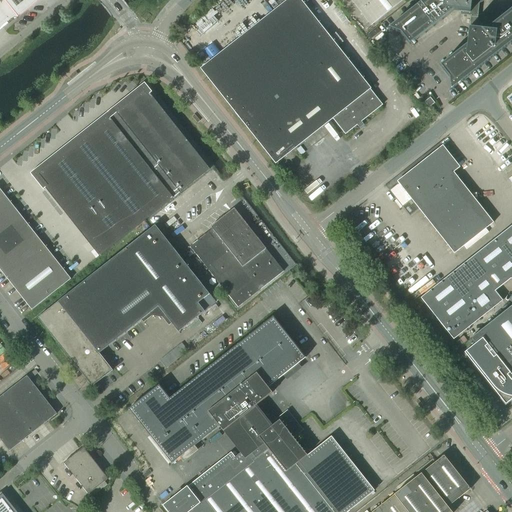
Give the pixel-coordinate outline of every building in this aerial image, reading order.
[(0,0),(0,27),(15,16),(18,19),(41,0),(0,0)] [(300,0),(287,0),(200,69),(275,163),(332,118),(345,134),(382,105),(369,89),(370,89),(300,0)] [(350,0),(371,25),(403,0),(350,0)] [(424,0),(388,29),(400,34),(409,45),(453,11),(461,11),(460,15),(470,16),(469,28),(468,28),(466,45),(440,66),(449,78),(451,90),(462,81),(511,42),(511,8),(485,30),(472,28),(474,10),(478,11),(479,4),(481,3),(482,2),(484,1),(484,0),(424,0)] [(122,104),(114,110),(116,113),(109,118),(107,116),(34,174),(99,256),(209,169),(144,87),(136,93),(122,104)] [(427,96),(423,99),(425,101),(424,102),(429,108),(434,103),(430,97),(429,98),(427,96)] [(398,183),(389,191),(409,217),(419,209),(454,254),(493,223),(453,172),(460,167),(442,146),(399,180),(397,182),(398,183)] [(0,270),(31,310),(71,279),(0,189),(0,270)] [(234,209),(211,227),(212,229),(190,247),(238,307),(283,271),(234,209)] [(155,225),(38,318),(70,359),(71,360),(79,371),(80,371),(92,387),(92,386),(113,370),(99,353),(141,320),(158,307),(171,324),(178,332),(204,312),(198,303),(209,294),(155,225)] [(511,225),(421,298),(453,339),(502,301),(494,291),(511,277),(511,225)] [(511,305),(471,338),(475,344),(464,353),(505,405),(511,399),(511,305)] [(347,511),(349,511),(374,491),(331,436),(307,455),(293,438),(295,437),(286,425),(290,421),(284,414),(278,419),(271,424),(256,405),(272,393),(268,387),(287,372),(287,373),(294,367),(305,358),(273,317),(169,399),(159,385),(129,409),(172,463),(219,426),(223,432),(223,431),(240,453),(235,457),(230,452),(187,486),(163,505),(168,511),(347,511)] [(0,397),(0,439),(9,451),(56,414),(27,376),(0,397)] [(64,463),(71,472),(88,494),(108,479),(83,448),(64,463)] [(451,511),(447,507),(470,489),(443,456),(372,511),(451,511)] [(16,511),(1,492),(0,492),(0,511),(16,511)]
